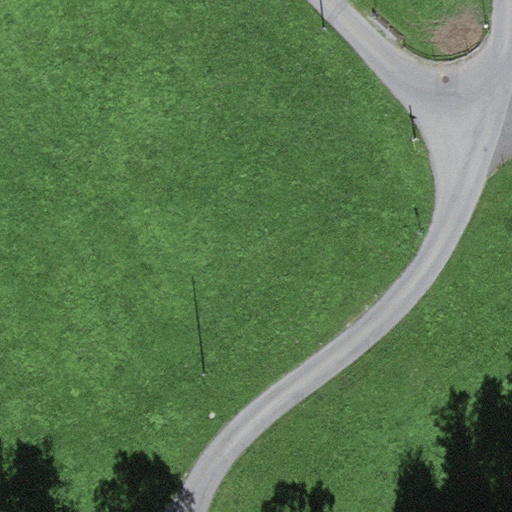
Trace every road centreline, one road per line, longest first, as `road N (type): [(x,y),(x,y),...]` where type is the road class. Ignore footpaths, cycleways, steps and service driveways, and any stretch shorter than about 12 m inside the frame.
road 1 (unclassified): [(487,111),(465,190),(432,260),(369,330),(229,443),(188,511)]
road 2 (residential): [(324,0),(395,70),(487,111)]
